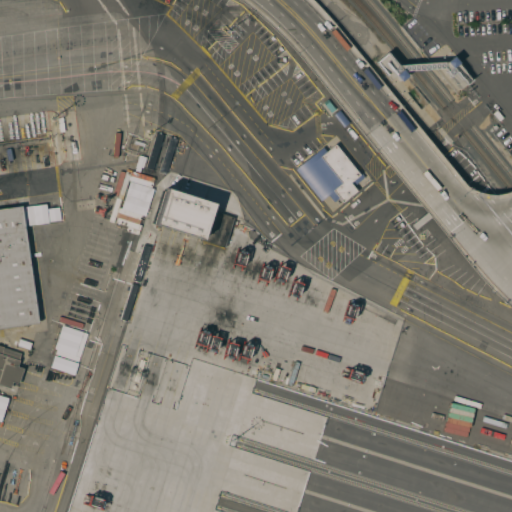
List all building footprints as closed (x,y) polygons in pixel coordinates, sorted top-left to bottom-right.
[(293,168),(318,202),(326,196),(334,205),(355,190),(351,185),(360,178),(335,143),(322,153),(320,149),(293,168)] [(203,239),(213,203),(163,189),(154,225),(203,239)] [(0,328),(0,208),(21,205),(38,323),(0,328)] [(78,361),(55,354),(56,349),(73,355),(75,349),(76,350),(82,332),(87,333),(78,361)] [(0,346),(21,353),(17,366),(23,368),(18,384),(12,382),(4,409),(0,407),(0,346)] [(48,369),(52,357),(75,365),(71,377),(48,369)]
